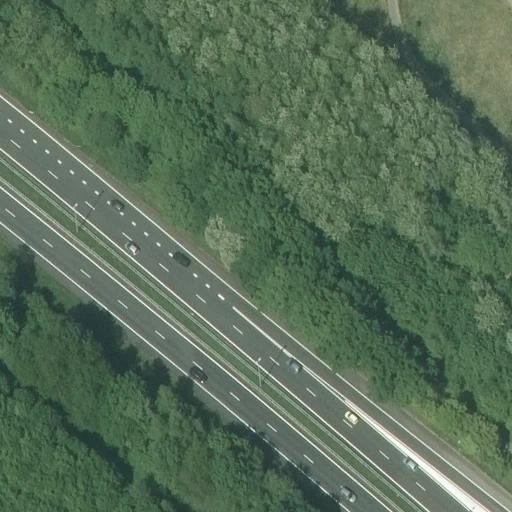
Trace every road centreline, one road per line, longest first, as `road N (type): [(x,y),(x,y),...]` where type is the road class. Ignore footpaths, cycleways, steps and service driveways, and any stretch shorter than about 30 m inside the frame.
road 1 (unclassified): [(37,0),(414,371),(511,454)]
road 2 (trunk): [(0,205),(370,511)]
road 3 (trunk): [(494,511),(228,324)]
road 4 (trunk): [(228,324),(0,134)]
road 5 (trunk): [(447,511),(228,324)]
